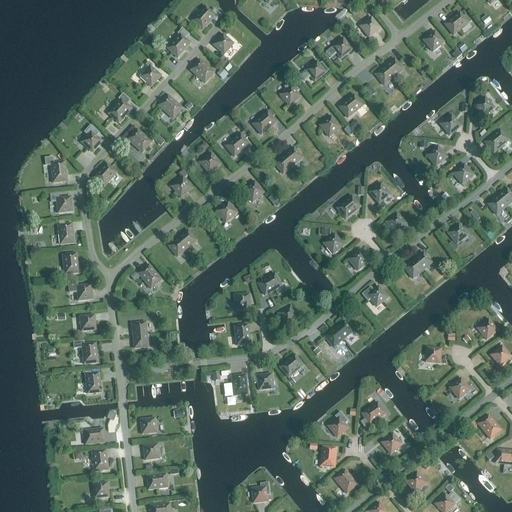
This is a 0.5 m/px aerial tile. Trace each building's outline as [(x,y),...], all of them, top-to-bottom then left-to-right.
[(212,13),(205,7),(192,22),(202,31),(213,20),(216,23),(221,17),(214,11),(212,13)] [(444,25),(453,36),(468,24),(459,13),(444,25)] [(485,25),(490,21),(486,16),(481,20),(485,25)] [(371,18),(360,27),(369,39),(380,29),(371,18)] [(180,35),(167,49),(177,59),(190,44),(185,40),(189,36),(182,30),(178,34),(180,35)] [(444,43),(434,32),(423,41),(432,52),(444,43)] [(223,35),(213,46),(224,56),(234,45),(223,35)] [(343,39),(332,48),(325,53),(326,54),(330,59),(330,60),(337,55),(341,60),(352,50),(343,39)] [(462,44),(457,48),(462,53),(466,50),(462,44)] [(456,60),(461,56),(457,51),(452,55),(456,60)] [(394,60),(385,68),(393,78),(403,70),(394,60)] [(200,61),(190,71),(205,84),(214,74),(200,61)] [(148,69),(140,78),(151,88),(161,77),(151,68),(153,66),(149,62),(145,66),(148,69)] [(304,83),(310,78),(314,83),(326,74),(328,71),(321,63),(319,65),(317,62),(299,77),(304,83)] [(226,63),(222,67),(228,72),(231,68),(226,63)] [(418,71),(423,78),(428,74),(423,67),(418,71)] [(384,86),(393,78),(385,68),(375,76),(384,86)] [(217,75),(223,81),(228,75),(221,70),(217,75)] [(300,98),(296,93),(298,91),(291,83),(285,88),(287,90),(280,96),(289,107),(300,98)] [(369,87),(365,91),(370,97),(375,94),(369,87)] [(130,101),(123,95),(119,99),(121,100),(108,115),(118,124),(131,110),(126,105),(130,101)] [(168,96),(158,107),(173,120),(182,109),(168,96)] [(339,108),(348,119),(363,106),(354,96),(339,108)] [(485,98),(474,107),(483,118),(494,109),(485,98)] [(252,125),(261,136),(276,123),(272,118),(275,115),(271,110),(267,113),(252,125)] [(451,116),(440,125),(449,136),(460,127),(451,116)] [(340,129),(331,117),(320,127),(329,138),(340,129)] [(353,131),(358,127),(354,122),(349,126),(353,131)] [(90,127),(85,133),(88,136),(81,143),(92,153),(102,142),(97,138),(99,135),(90,127)] [(349,137),(353,134),(348,127),(344,131),(349,137)] [(481,138),(486,133),(482,129),(477,133),(481,138)] [(137,130),(128,141),(142,154),(151,143),(137,130)] [(485,143),(493,154),(508,142),(500,131),(485,143)] [(225,147),(234,158),(249,146),(245,140),(248,138),(244,133),(241,135),(240,135),(225,147)] [(154,142),(160,147),(165,142),(158,137),(154,142)] [(200,148),(205,153),(209,149),(205,143),(200,148)] [(447,158),(437,147),(426,157),(435,168),(447,158)] [(284,156),(293,167),(302,159),(293,148),(284,156)] [(211,154),(200,163),(209,175),(220,165),(211,154)] [(283,175),(293,167),(284,156),(274,164),(283,175)] [(45,167),(51,166),(53,184),(67,182),(65,163),(54,164),(53,158),(44,159),(45,167)] [(93,179),(104,188),(117,174),(106,164),(93,179)] [(473,176),(464,165),(453,174),(462,186),(473,176)] [(183,178),(171,187),(181,199),(192,190),(184,179),(188,176),(184,170),(179,174),(183,178)] [(263,194),(254,183),(243,192),(252,203),(263,194)] [(380,184),(369,193),(378,204),(390,195),(380,184)] [(497,197),(506,208),(511,202),(511,196),(507,189),(497,197)] [(72,212),(71,198),(59,199),(58,194),(49,195),(50,203),(57,203),(58,214),(72,212)] [(337,209),(345,220),(360,208),(351,197),(337,209)] [(496,216),(506,208),(497,197),(487,205),(496,216)] [(448,208),(453,203),(449,198),(444,203),(448,208)] [(375,208),(378,212),(386,206),(383,202),(375,208)] [(237,214),(227,203),(216,212),(226,224),(237,214)] [(473,211),(470,214),(476,222),(479,219),(473,211)] [(397,214),(385,223),(395,234),(406,225),(397,214)] [(416,222),(420,226),(426,221),(422,216),(416,222)] [(58,226),(60,246),(74,244),(72,225),(65,225),(64,221),(58,222),(58,226)] [(459,225),(447,234),(457,245),(468,236),(459,225)] [(188,231),(178,239),(187,250),(197,242),(188,231)] [(323,244),(332,255),(343,246),(334,235),(323,244)] [(177,258),(187,250),(178,239),(168,247),(177,258)] [(454,243),(450,246),(455,253),(459,249),(454,243)] [(348,260),(357,272),(369,262),(359,251),(348,260)] [(423,253),(413,261),(422,272),(432,264),(423,253)] [(65,276),(78,274),(76,255),(62,256),(65,276)] [(413,280),(422,272),(413,261),(404,269),(413,280)] [(149,266),(138,275),(150,290),(161,281),(149,266)] [(135,273),(130,277),(134,282),(139,278),(135,273)] [(281,286),(274,275),(258,284),(265,296),(281,286)] [(77,294),(78,302),(92,300),(91,286),(76,287),(76,283),(70,283),(71,294),(77,294)] [(387,299),(378,287),(373,292),(370,289),(363,295),(368,302),(370,300),(376,308),(387,299)] [(235,296),(235,311),(250,310),(249,295),(235,296)] [(290,307),(278,314),(285,327),(298,319),(290,307)] [(80,318),(81,332),(96,331),(94,316),(80,318)] [(486,341),(497,331),(488,320),(477,329),(486,341)] [(344,322),(334,330),(343,341),(353,333),(344,322)] [(132,325),(133,337),(147,336),(146,323),(132,325)] [(236,347),(250,345),(248,326),(234,327),(236,347)] [(333,349),(343,341),(334,330),(325,338),(333,349)] [(148,348),(147,336),(133,337),(134,350),(148,348)] [(466,337),(462,340),(466,345),(470,342),(466,337)] [(95,344),(84,345),(84,342),(73,343),(73,350),(82,349),(84,365),(98,363),(95,344)] [(502,347),(491,356),(500,367),(511,358),(502,347)] [(439,364),(441,350),(426,349),(425,363),(439,364)] [(279,368),(288,379),(303,366),(294,356),(279,368)] [(212,373),(213,382),(220,381),(219,372),(212,373)] [(87,395),(101,393),(99,374),(85,375),(87,395)] [(489,379),(493,383),(499,378),(495,374),(489,379)] [(254,377),(254,384),(258,383),(259,391),(273,389),(271,375),(254,377)] [(233,397),(247,395),(245,376),(231,377),(233,397)] [(295,384),(290,378),(286,382),(291,387),(295,384)] [(470,391),(461,380),(449,389),(459,400),(470,391)] [(361,414),(365,419),(360,423),(364,429),(385,415),(377,403),(361,414)] [(107,419),(113,422),(116,415),(109,412),(107,419)] [(336,420),(328,427),(337,439),(348,429),(345,425),(348,422),(340,412),(334,417),(336,420)] [(488,416),(477,425),(490,440),(500,431),(488,416)] [(155,419),(140,421),(142,435),(156,434),(155,419)] [(466,428),(470,433),(477,427),(473,423),(466,428)] [(84,432),(85,446),(105,443),(103,430),(84,432)] [(392,434),(381,444),(390,455),(402,446),(392,434)] [(158,445),(143,447),(145,461),(159,459),(158,445)] [(320,467),(334,468),(336,449),(322,448),(320,467)] [(511,451),(497,450),(495,464),(511,465),(511,451)] [(94,472),(108,471),(106,451),(92,453),(94,472)] [(485,457),(489,462),(494,458),(490,453),(485,457)] [(426,471),(431,466),(427,461),(421,466),(426,471)] [(345,471),(334,479),(346,494),(357,486),(345,471)] [(426,484),(416,473),(405,482),(414,493),(426,484)] [(147,477),(148,491),(168,489),(166,475),(147,477)] [(93,485),(94,500),(109,498),(107,483),(93,485)] [(253,504),(267,502),(267,497),(267,496),(269,496),(268,484),(261,485),(261,488),(251,490),(253,504)] [(445,495),(434,505),(441,511),(447,511),(460,501),(453,493),(448,498),(445,495)] [(385,511),(378,503),(367,511),(385,511)]
